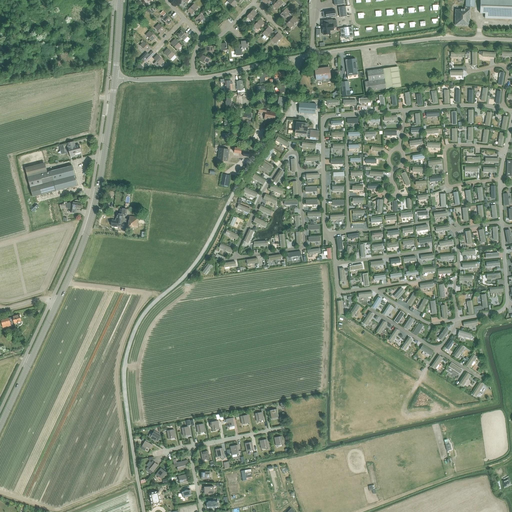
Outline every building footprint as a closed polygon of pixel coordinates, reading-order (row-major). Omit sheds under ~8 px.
[(277,10),(283,3),(280,0),(278,0),(273,6),(277,10)] [(456,9),(455,25),(469,26),(470,9),(469,9),(470,6),(474,7),(474,0),(465,0),(465,6),(464,6),(464,9),(460,9),(460,10),(456,9)] [(511,0),(480,0),(480,13),(485,13),(485,18),(511,18),(511,0)] [(192,15),(198,8),(194,4),(187,11),(192,15)] [(345,6),(339,7),(338,7),(340,17),(347,16),(345,6)] [(284,19),(290,12),(286,8),(280,15),(284,19)] [(251,20),(257,14),(253,10),(247,17),(251,20)] [(198,24),(205,17),(201,13),(194,20),(198,24)] [(162,19),(168,25),(172,21),(166,14),(162,19)] [(291,28),(297,21),(293,17),(286,24),(291,28)] [(258,30),(264,23),(260,19),(254,26),(258,30)] [(325,23),(321,24),(323,35),(324,35),(325,35),(326,35),(327,34),(330,34),(330,31),(334,30),(334,28),(337,27),(336,20),(332,20),(332,19),(324,20),(325,23)] [(155,28),(161,34),(165,30),(159,24),(155,28)] [(266,38),(273,31),(268,27),(262,34),(266,38)] [(340,29),(341,37),(345,37),(349,37),(348,36),(352,36),(351,28),(340,29)] [(178,35),(177,36),(180,39),(181,38),(184,40),(188,36),(181,30),(177,34),(178,35)] [(146,35),(152,42),(156,38),(150,31),(146,35)] [(276,44),(282,37),(278,33),(271,40),(276,44)] [(171,43),(177,50),(181,46),(175,39),(171,43)] [(142,43),(140,46),(147,52),(151,48),(142,40),(140,42),(142,43)] [(164,53),(170,59),(174,55),(168,48),(164,53)] [(153,59),(160,65),(164,61),(158,55),(153,59)] [(200,60),(208,64),(210,59),(202,55),(200,60)] [(348,65),(346,65),(347,74),(357,73),(356,59),(347,60),(348,65)] [(366,92),(367,93),(369,93),(369,92),(393,88),(401,87),(398,67),(367,71),(368,81),(365,82),(366,92)] [(316,70),(316,75),(317,80),(330,78),(329,68),(316,70)] [(263,76),(260,76),(260,82),(265,82),(265,78),(268,78),(268,77),(272,77),(272,73),(263,73),(263,76)] [(347,81),(340,82),(342,96),(349,95),(347,81)] [(265,89),(264,85),(258,86),(258,87),(257,87),(257,93),(260,93),(260,92),(265,91),(264,89),(265,89)] [(263,104),(265,103),(264,98),(259,98),(259,94),(254,95),(254,99),(256,99),(257,105),(263,105),(263,104)] [(316,104),(299,103),(299,113),(315,114),(316,104)] [(264,119),(270,120),(270,119),(274,120),(276,113),(266,111),(267,108),(259,107),(258,112),(265,114),(264,119)] [(296,122),(295,133),(307,135),(308,124),(296,122)] [(310,130),(309,139),(318,140),(319,131),(310,130)] [(242,141),(244,136),(232,132),(231,138),(236,139),(235,144),(241,145),(242,141)] [(81,152),(79,145),(74,147),(73,142),(74,142),(66,144),(68,148),(70,158),(75,156),(74,154),(81,152)] [(218,161),(227,162),(228,149),(220,148),(218,161)] [(25,169),(33,198),(78,186),(72,166),(47,173),(45,164),(25,169)] [(221,186),(227,187),(229,175),(223,174),(221,186)] [(61,210),(61,209),(67,208),(71,207),(70,212),(76,213),(77,208),(81,208),(81,204),(72,202),(60,205),(61,210)] [(112,221),(111,226),(123,228),(123,227),(124,222),(129,223),(129,219),(126,219),(126,216),(126,215),(127,212),(127,209),(120,208),(120,214),(117,214),(117,216),(116,221),(112,220),(112,221)] [(129,223),(128,227),(137,228),(139,218),(129,216),(129,219),(129,223)] [(14,323),(17,323),(17,324),(18,325),(19,325),(20,325),(21,324),(21,323),(21,321),(19,315),(12,316),(13,317),(10,318),(11,322),(14,321),(14,323)] [(271,419),(278,417),(277,409),(270,411),(271,419)] [(257,422),(264,420),(262,412),(255,414),(257,422)] [(240,416),(242,425),(249,423),(247,415),(240,416)] [(227,428),(234,426),(233,418),(225,419),(227,428)] [(213,422),(209,423),(210,427),(212,427),(212,430),(215,430),(220,429),(218,421),(213,422)] [(196,425),(198,433),(205,432),(203,424),(196,425)] [(183,436),(190,435),(189,427),(181,428),(183,436)] [(168,439),(176,438),(174,429),(167,431),(168,439)] [(154,431),(154,432),(150,438),(157,442),(161,436),(160,435),(160,434),(154,431)] [(276,446),(283,444),(281,436),(274,438),(276,446)] [(261,449),(268,447),(267,439),(259,441),(261,449)] [(147,447),(151,450),(153,445),(145,441),(141,447),(146,449),(147,447)] [(246,452),(254,450),(252,442),(245,443),(246,452)] [(232,455),(239,453),(237,445),(230,446),(232,455)] [(220,449),(215,449),(217,458),(220,457),(221,459),(224,458),(224,456),(223,448),(220,449)] [(202,460),(209,459),(208,451),(201,452),(202,460)] [(150,461),(146,465),(148,467),(147,468),(146,469),(147,471),(151,475),(153,472),(158,466),(155,463),(153,461),(151,463),(150,461)] [(186,468),(185,465),(184,461),(176,463),(178,470),(186,468)] [(156,475),(161,479),(167,473),(161,468),(156,475)] [(178,476),(180,483),(188,482),(186,474),(178,476)] [(190,489),(182,491),(183,498),(191,496),(190,489)] [(149,493),(152,506),(161,503),(158,491),(149,493)] [(207,501),(207,510),(208,510),(208,508),(215,508),(215,506),(216,506),(216,505),(215,505),(215,501),(207,501)]
